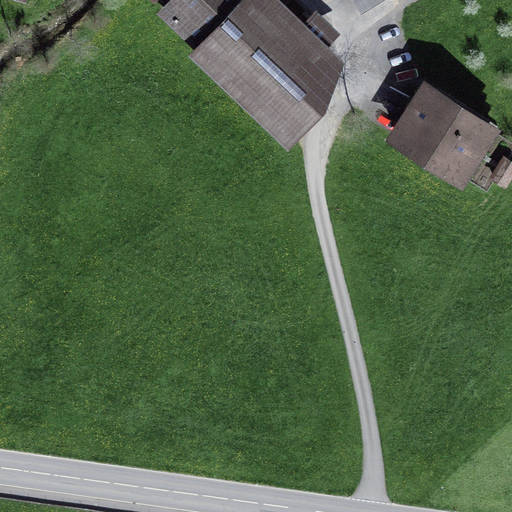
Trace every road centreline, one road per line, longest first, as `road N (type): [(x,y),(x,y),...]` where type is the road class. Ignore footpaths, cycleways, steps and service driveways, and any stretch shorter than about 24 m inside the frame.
road 1 (residential): [(370,511),(367,412),(312,150),(346,11)]
road 2 (primary): [(0,466),(321,511)]
